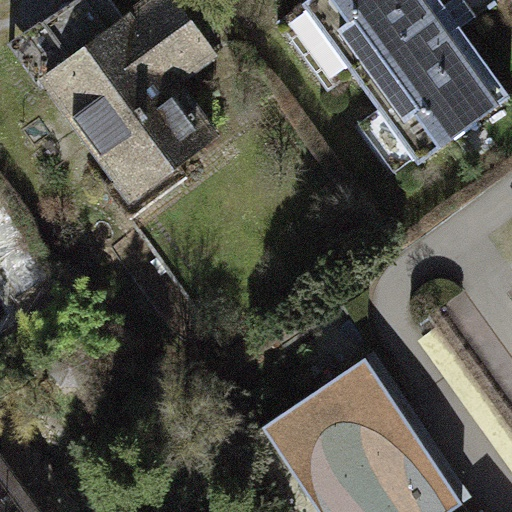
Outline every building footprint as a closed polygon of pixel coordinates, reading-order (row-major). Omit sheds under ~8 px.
[(110,0),(81,0),(11,51),(34,84),(130,217),(221,152),(180,96),(224,65),(177,0),(150,0),(124,19),(110,0)] [(297,0),(301,9),(280,24),(322,81),(344,65),(373,105),(352,121),(389,172),(410,157),(420,171),(447,152),(462,141),(511,104),(511,90),(446,0),(297,0)] [(511,282),(503,289),(511,300),(511,282)] [(434,511),(457,497),(360,354),(257,424),(317,511),(434,511)] [(47,511),(0,438),(0,511),(47,511)]
